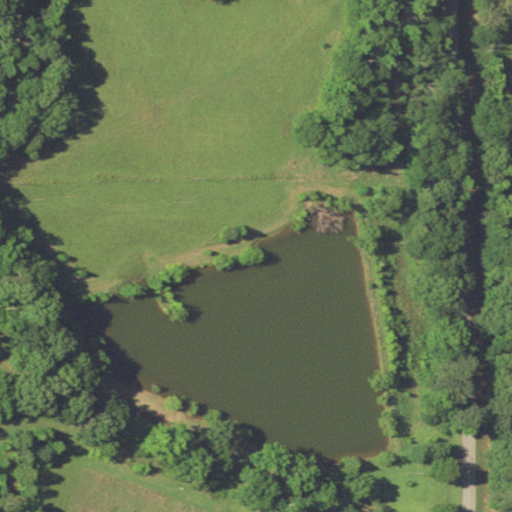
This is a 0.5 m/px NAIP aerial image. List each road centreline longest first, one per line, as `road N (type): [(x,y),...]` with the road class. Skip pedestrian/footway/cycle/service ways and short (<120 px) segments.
road 1 (residential): [(423,171),(144,161),(84,201),(34,330),(14,511)]
road 2 (residential): [(425,511),(421,0)]
